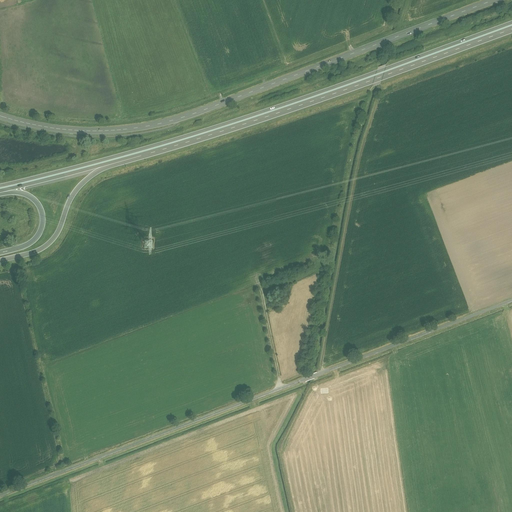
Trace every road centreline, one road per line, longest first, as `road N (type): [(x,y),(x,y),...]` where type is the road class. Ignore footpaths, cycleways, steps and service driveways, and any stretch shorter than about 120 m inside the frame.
road 1 (unclassified): [(0,494),(511,300)]
road 2 (secondary): [(0,116),(86,131),(170,121),(493,0)]
road 3 (trunk): [(140,153),(511,27)]
road 4 (trunk): [(0,261),(46,245),(81,183),(140,153)]
road 5 (trunk): [(0,188),(140,153)]
